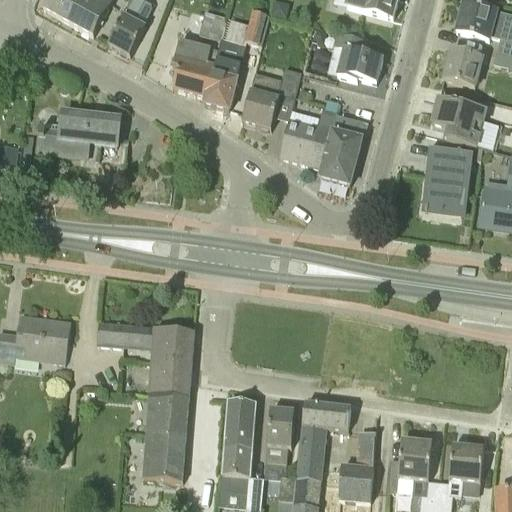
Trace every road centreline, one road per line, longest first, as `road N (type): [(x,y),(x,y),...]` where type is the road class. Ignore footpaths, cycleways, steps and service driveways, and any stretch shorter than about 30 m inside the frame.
road 1 (residential): [(510,338),(504,417),(210,380)]
road 2 (residential): [(325,221),(358,223),(368,214),(427,0)]
road 3 (tertiary): [(243,165),(150,98),(15,28)]
road 4 (secondary): [(229,247),(0,225)]
road 5 (secondary): [(223,271),(452,291)]
road 6 (secondary): [(0,226),(223,271)]
road 7 (secondary): [(452,291),(229,247)]
road 8 (residential): [(210,380),(198,511)]
